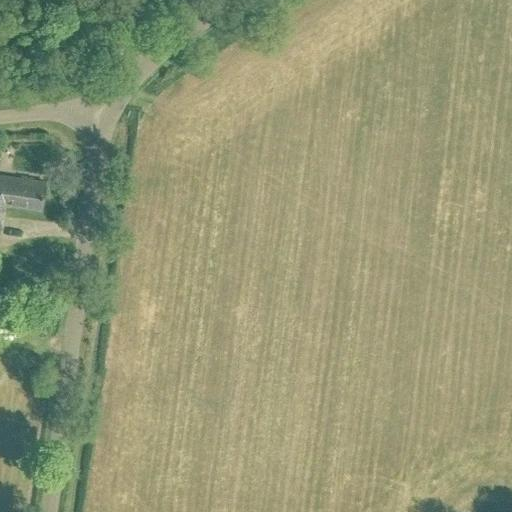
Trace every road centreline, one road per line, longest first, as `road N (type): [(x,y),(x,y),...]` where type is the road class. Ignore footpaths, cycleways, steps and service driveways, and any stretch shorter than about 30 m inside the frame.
road 1 (unclassified): [(50,511),(106,104)]
road 2 (unclassified): [(106,104),(152,54),(233,0)]
